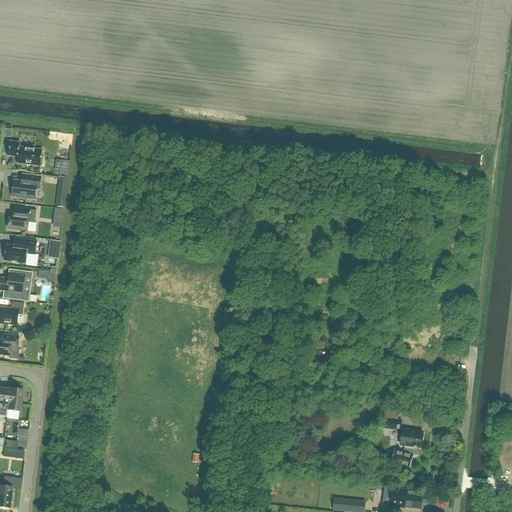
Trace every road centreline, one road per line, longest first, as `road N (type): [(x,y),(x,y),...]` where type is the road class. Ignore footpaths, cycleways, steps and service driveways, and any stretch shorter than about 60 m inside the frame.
road 1 (unclassified): [(455,511),(476,334)]
road 2 (residential): [(22,511),(39,374),(0,369)]
